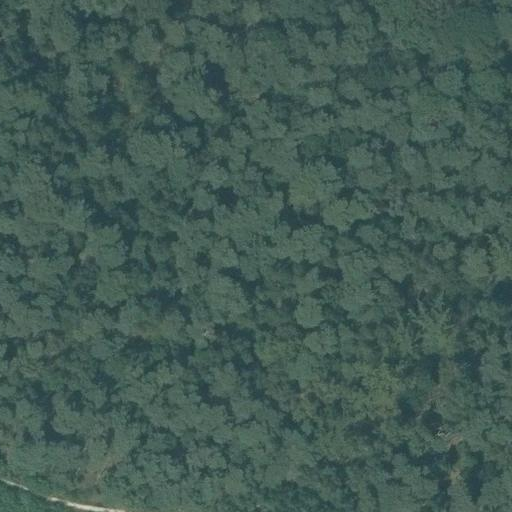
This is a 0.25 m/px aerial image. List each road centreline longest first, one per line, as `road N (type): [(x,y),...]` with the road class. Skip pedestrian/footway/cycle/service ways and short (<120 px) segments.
road 1 (track): [(511,213),(0,478)]
road 2 (track): [(121,511),(0,483)]
